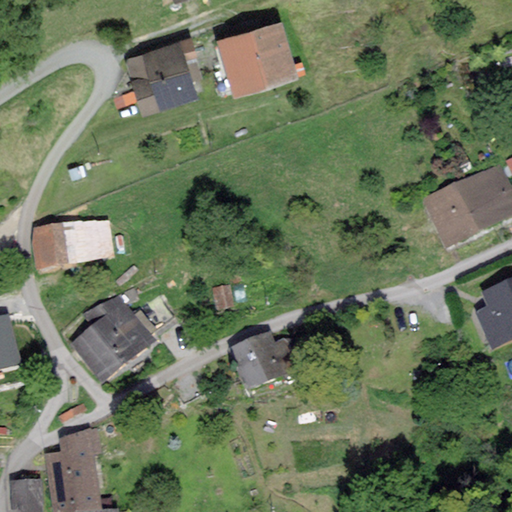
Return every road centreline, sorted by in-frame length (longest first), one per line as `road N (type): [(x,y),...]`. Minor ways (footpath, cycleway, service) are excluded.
road 1 (unclassified): [(0,97),(65,56),(89,54),(103,66),(101,91),(41,178),(24,226),(29,287),(58,360)]
road 2 (residential): [(110,407),(249,336),(446,280),(511,246)]
